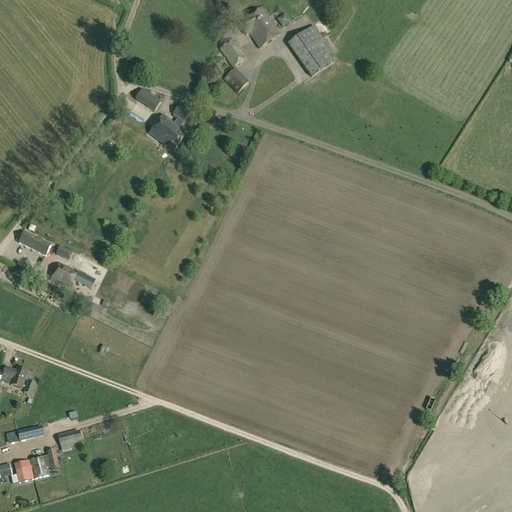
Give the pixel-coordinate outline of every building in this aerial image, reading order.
[(250,35),(259,50),(279,36),(262,9),(238,25),(246,37),(250,35)] [(314,26),(288,44),(306,71),(311,78),(337,61),(314,26)] [(233,41),(220,50),(233,69),(246,60),(233,41)] [(249,84),(235,69),(223,81),(237,95),(249,84)] [(161,103),(142,90),(135,101),(154,112),(161,103)] [(179,129),(183,124),(189,116),(179,107),(173,115),(178,120),(174,125),(163,117),(149,135),(166,148),(167,147),(173,152),(186,136),(179,131),(180,130),(179,129)] [(51,247),(39,241),(24,234),(19,245),(46,258),(51,247)] [(56,256),(66,261),(71,252),(60,247),(56,256)] [(82,260),(84,253),(75,251),(74,259),(82,260)] [(59,265),(51,282),(58,285),(59,283),(69,288),(73,281),(91,290),(95,282),(77,273),(77,274),(59,265)] [(126,285),(130,277),(123,275),(120,282),(126,285)] [(54,288),(43,283),(39,289),(63,301),(67,294),(54,288)] [(28,373),(16,368),(15,371),(5,368),(4,371),(2,370),(0,376),(3,376),(2,377),(12,380),(10,387),(22,391),(25,381),(28,382),(24,394),(32,397),(37,385),(29,382),(32,374),(28,373)] [(79,409),(71,409),(71,418),(79,417),(79,409)] [(42,427),(17,433),(19,443),(44,437),(42,427)] [(59,444),(61,448),(71,446),(82,443),(79,432),(73,434),(58,438),(59,444)] [(33,481),(48,477),(47,470),(51,469),(52,471),(59,470),(54,451),(46,453),(47,458),(44,459),(29,462),(14,466),(15,470),(19,485),(33,481)] [(9,466),(0,467),(0,480),(12,477),(9,466)]
